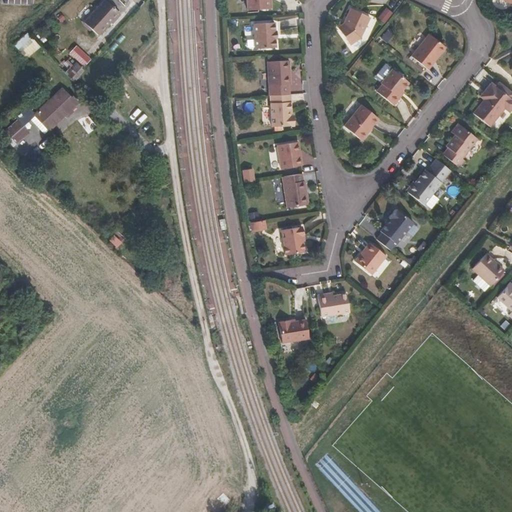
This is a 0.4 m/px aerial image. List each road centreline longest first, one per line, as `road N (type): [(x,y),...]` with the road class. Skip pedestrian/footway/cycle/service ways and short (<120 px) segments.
road 1 (track): [(162,0),(187,253),(210,352),(252,471),(250,511)]
road 2 (residential): [(344,201),(380,178),(482,50),(479,27),(460,7)]
road 3 (residential): [(323,0),(313,20),(326,167),(344,201)]
